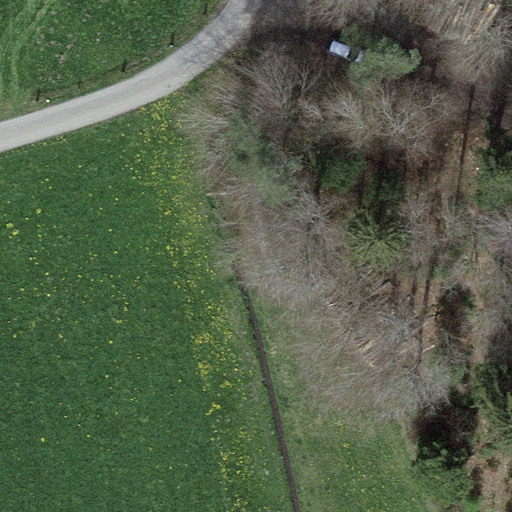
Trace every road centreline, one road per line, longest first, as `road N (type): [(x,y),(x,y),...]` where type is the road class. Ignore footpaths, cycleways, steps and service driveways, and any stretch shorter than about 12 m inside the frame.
road 1 (track): [(511,136),(427,70),(366,42),(241,8)]
road 2 (residential): [(0,134),(167,75),(210,48),(241,8)]
